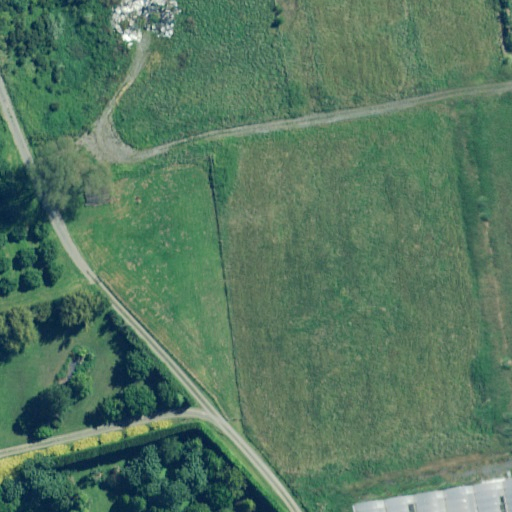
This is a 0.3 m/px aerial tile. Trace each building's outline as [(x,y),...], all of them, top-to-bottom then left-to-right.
[(362,95),(345,0),(299,0),(317,103),(362,95)] [(406,87),(390,0),(345,0),(362,95),(406,87)] [(390,0),(406,87),(450,80),(436,0),(390,0)] [(494,72),(482,0),(436,0),(450,80),(494,72)] [(155,16),(148,9),(140,17),(146,24),(155,16)]
